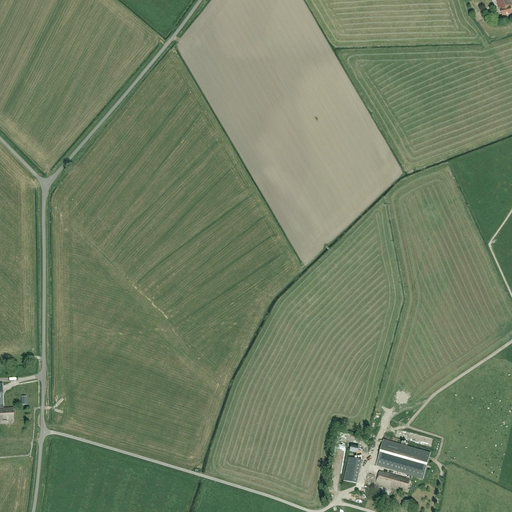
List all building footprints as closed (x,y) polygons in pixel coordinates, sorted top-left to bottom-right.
[(511,0),(509,0),(496,0),(498,6),(499,10),(500,10),(502,17),(511,14),(510,7),(511,7),(510,1),(511,0)] [(2,384),(0,383),(0,421),(13,421),(13,408),(3,408),(3,404),(2,384)] [(430,454),(416,450),(400,445),(401,445),(383,440),(376,465),(423,478),(430,454)] [(350,451),(357,453),(359,446),(351,444),(350,451)] [(356,484),(361,460),(349,457),(343,481),(356,484)] [(410,479),(379,471),(376,483),(407,491),(410,479)] [(365,483),(373,485),(375,476),(367,474),(365,483)]
